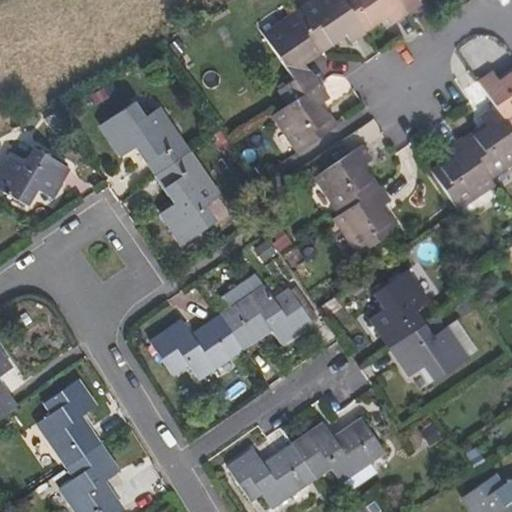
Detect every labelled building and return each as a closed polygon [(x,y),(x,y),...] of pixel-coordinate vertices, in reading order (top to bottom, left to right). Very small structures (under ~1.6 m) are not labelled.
[(354,43),(356,38),(370,24),(352,0),(305,0),(297,6),(325,44),(346,32),(354,43)] [(394,23),(411,11),(402,0),(352,0),(370,24),(386,12),(394,23)] [(402,0),(411,11),(423,18),(416,8),(423,3),(421,0),(402,0)] [(321,85),(315,75),(302,59),(325,44),(297,6),(264,29),(293,74),(277,85),(285,100),(298,95),(321,85)] [(494,68),(478,80),(493,104),(511,123),(511,66),(501,74),(494,68)] [(335,118),(330,112),(321,99),(328,94),(321,85),(298,95),(272,115),(297,153),(338,125),(335,118)] [(511,162),(511,123),(493,104),(482,113),(488,121),(472,129),(498,171),(511,162)] [(143,160),(162,187),(192,167),(162,122),(147,132),(138,118),(108,137),(129,170),(143,160)] [(457,208),(502,182),(498,171),(472,129),(451,142),(454,152),(429,167),(441,184),(457,208)] [(60,205),(76,176),(45,158),(37,170),(22,162),(4,195),(37,214),(46,197),(60,205)] [(317,190),(341,227),(376,204),(361,181),(371,174),(361,161),(317,190)] [(209,221),(223,212),(192,167),(162,187),(181,216),(167,226),(187,256),(218,235),(209,221)] [(389,214),(380,201),(376,204),(341,227),(337,230),(360,266),(393,244),(378,221),(389,214)] [(375,332),(394,360),(425,338),(416,325),(430,315),(410,285),(380,307),(389,322),(375,332)] [(278,314),(268,299),(225,327),(247,360),(276,341),(285,354),(314,334),(294,304),(278,314)] [(193,374),(204,390),(247,360),(225,327),(197,346),(188,333),(157,353),(179,384),(193,374)] [(467,370),(478,363),(459,337),(450,344),(467,370)] [(449,343),(435,352),(425,338),(394,360),(414,389),(429,379),(439,393),(469,372),(467,370),(450,344),(449,343)] [(1,389),(16,380),(0,355),(0,432),(20,419),(1,389)] [(48,434),(75,477),(107,455),(89,427),(102,418),(85,392),(53,413),(61,425),(48,434)] [(330,437),(298,458),(319,489),(336,477),(347,494),(387,465),(365,433),(340,452),(330,437)] [(129,511),(115,490),(125,482),(107,455),(75,477),(83,488),(68,498),(77,511),(129,511)] [(267,504),(272,511),(286,511),(319,489),(298,458),(268,478),(259,464),(235,481),(255,511),(267,504)] [(511,511),(511,492),(503,498),(496,489),(464,511),(511,511)]
